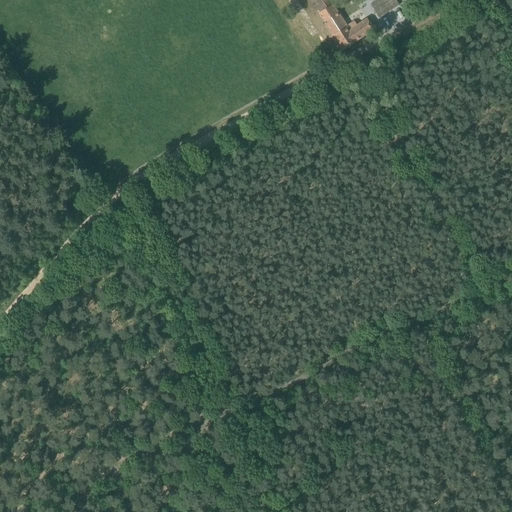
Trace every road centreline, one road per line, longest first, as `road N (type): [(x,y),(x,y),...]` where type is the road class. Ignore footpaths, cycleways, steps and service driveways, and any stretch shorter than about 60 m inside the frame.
road 1 (track): [(0,332),(126,185),(220,417),(284,511)]
road 2 (track): [(20,511),(506,279)]
road 3 (unclassified): [(126,185),(450,0)]
